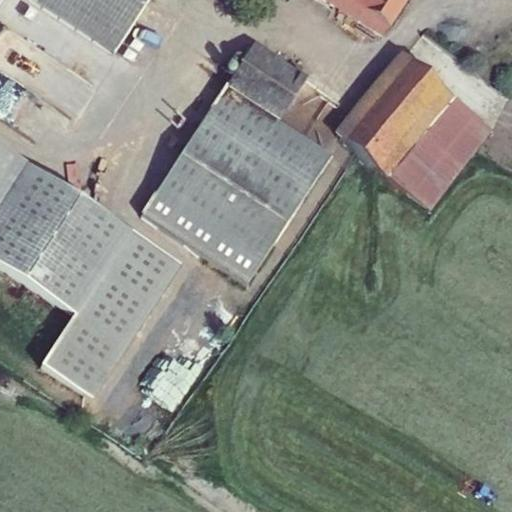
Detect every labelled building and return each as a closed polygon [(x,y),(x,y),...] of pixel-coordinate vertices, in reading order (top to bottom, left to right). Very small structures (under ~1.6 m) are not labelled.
[(30,0),(113,55),(149,0),(30,0)] [(403,0),(311,0),(376,42),(403,0)] [(226,90),(278,125),(305,83),(253,48),(225,89),(226,90)] [(376,177),(437,95),(402,66),(342,147),(376,177)] [(278,125),(226,90),(140,218),(244,288),(330,160),(278,125)] [(471,159),(472,156),(472,155),(474,148),(477,139),(480,132),(482,129),(437,95),(376,177),(428,217),(471,159)] [(489,134),(482,129),(480,132),(477,139),(474,148),(472,155),(472,156),(473,156),(489,134)] [(0,270),(72,319),(129,234),(0,148),(0,270)] [(129,234),(72,319),(39,368),(90,401),(179,268),(129,234)]
